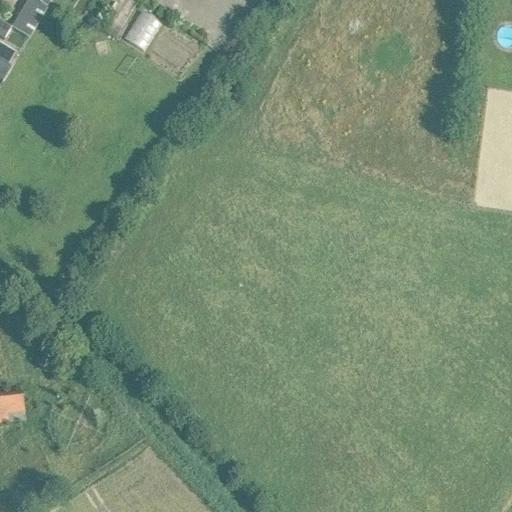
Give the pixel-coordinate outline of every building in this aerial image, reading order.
[(30,40),(40,24),(48,10),(47,10),(32,1),(30,0),(29,0),(22,12),(12,29),(30,40)] [(52,0),(32,0),(32,1),(47,10),(52,0)] [(154,46),(176,18),(158,4),(136,32),(154,46)] [(0,39),(4,42),(12,29),(0,22),(0,39)] [(116,41),(122,31),(111,24),(105,34),(116,41)] [(0,425),(26,423),(23,395),(0,397),(0,425)]
